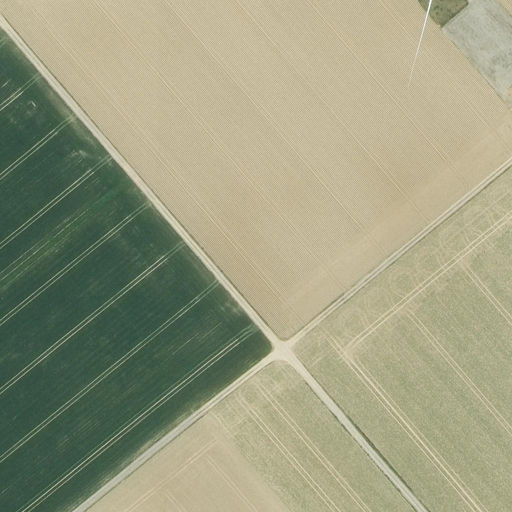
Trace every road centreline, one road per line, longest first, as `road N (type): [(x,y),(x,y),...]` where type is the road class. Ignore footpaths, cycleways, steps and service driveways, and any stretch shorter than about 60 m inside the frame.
road 1 (track): [(0,13),(425,511)]
road 2 (track): [(80,511),(511,162)]
